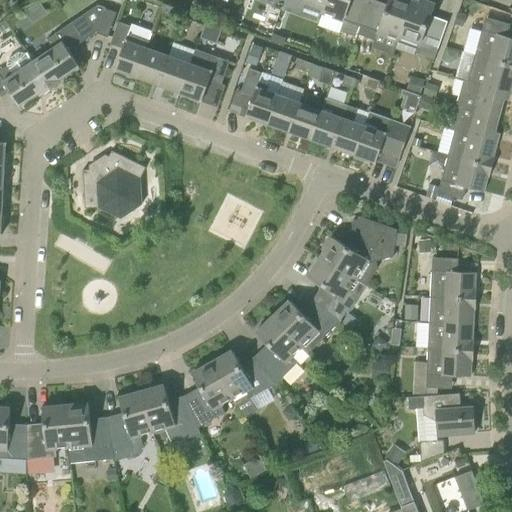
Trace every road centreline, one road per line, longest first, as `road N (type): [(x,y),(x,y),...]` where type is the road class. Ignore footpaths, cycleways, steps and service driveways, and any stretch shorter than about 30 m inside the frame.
road 1 (residential): [(21,376),(43,148),(54,135),(104,112),(127,112),(320,177)]
road 2 (residential): [(320,177),(268,271),(237,302),(135,365),(76,379),(21,376)]
road 3 (residential): [(511,246),(320,177)]
road 4 (residential): [(511,420),(511,265)]
